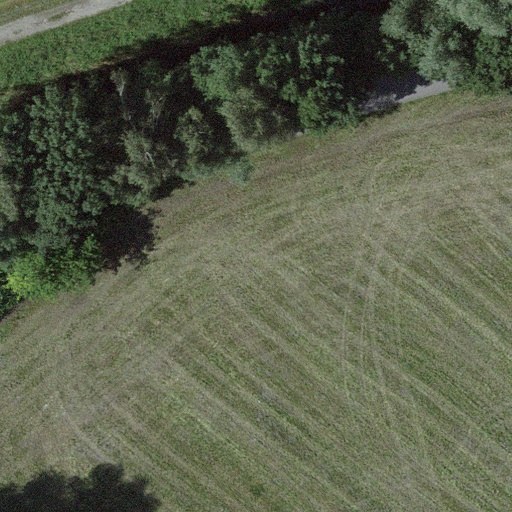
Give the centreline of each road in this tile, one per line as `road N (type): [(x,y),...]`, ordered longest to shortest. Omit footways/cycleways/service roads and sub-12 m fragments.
road 1 (unclassified): [(0,227),(511,57)]
road 2 (track): [(0,44),(125,0)]
